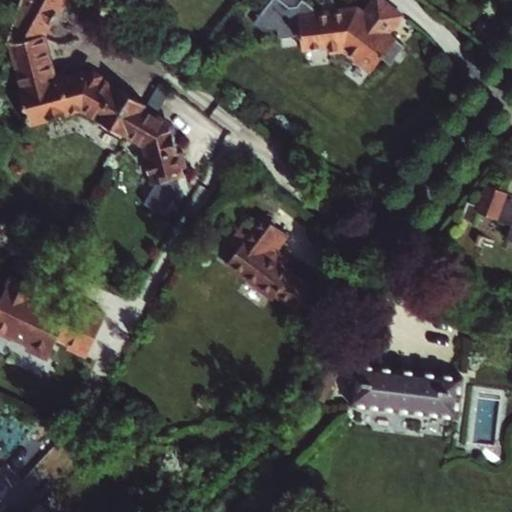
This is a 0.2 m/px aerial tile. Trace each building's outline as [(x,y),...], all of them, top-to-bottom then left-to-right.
[(91,79),(71,85),(68,76),(56,80),(46,43),(68,0),(25,0),(5,52),(14,57),(11,57),(34,131),(87,113),(102,122),(100,125),(130,144),(132,141),(148,153),(160,190),(188,182),(186,174),(190,173),(186,157),(180,159),(173,131),(146,115),(148,110),(121,93),(120,96),(91,79)] [(396,36),(410,19),(394,7),(384,0),(381,0),(363,24),(358,24),(355,18),(323,18),(307,5),(302,12),(287,1),(267,27),(276,34),(284,32),(285,39),(307,36),(309,51),(336,48),(337,56),(351,54),(378,74),(389,59),(396,65),(410,46),(396,36)] [(287,0),(287,1),(302,12),(307,5),(311,0),(287,0)] [(511,246),(511,250),(511,204),(492,198),(486,215),(472,210),(466,229),(479,234),(482,223),(511,232),(511,246)] [(233,270),(278,304),(284,303),(309,321),(324,300),(290,274),(295,267),(282,257),(293,242),(268,224),(258,237),(250,231),(235,250),(244,256),(233,270)] [(35,293),(10,281),(0,301),(0,339),(10,344),(11,341),(26,348),(23,354),(46,365),(69,317),(31,302),(35,293)] [(466,421),(470,380),(362,371),(358,412),(466,421)] [(51,511),(42,503),(32,511),(51,511)]
